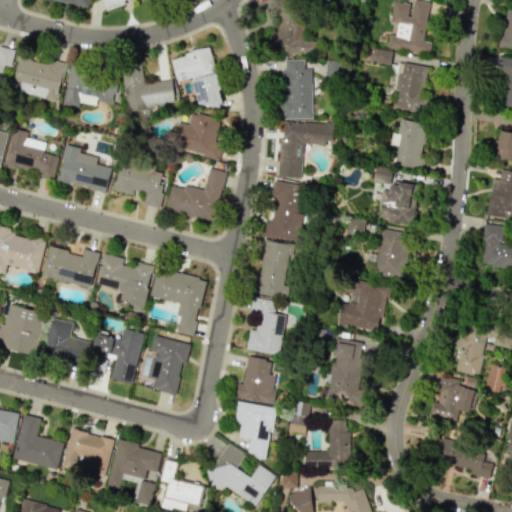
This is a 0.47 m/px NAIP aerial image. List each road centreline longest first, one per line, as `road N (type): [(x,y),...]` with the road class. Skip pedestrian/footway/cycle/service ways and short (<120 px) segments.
road 1 (residential): [(218,4),(250,73),(255,155),(204,430),(0,377)]
road 2 (residential): [(468,0),(453,225),(394,437),(400,463),(418,486),(508,511)]
road 3 (residential): [(0,196),(239,258)]
road 4 (residential): [(223,0),(135,36),(81,35),(0,15)]
